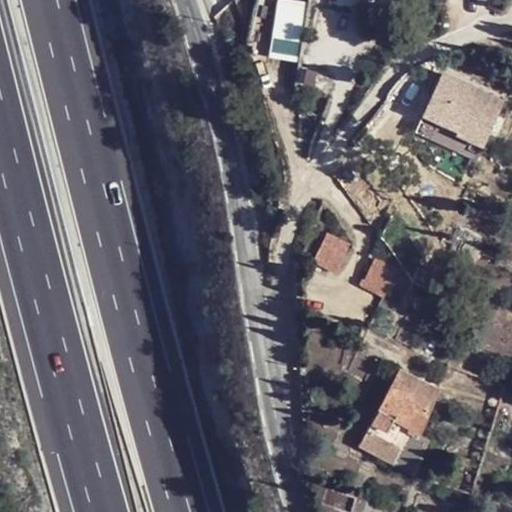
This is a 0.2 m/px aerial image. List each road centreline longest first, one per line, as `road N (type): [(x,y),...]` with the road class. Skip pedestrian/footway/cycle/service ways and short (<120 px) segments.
road 1 (motorway): [(183,511),(48,0)]
road 2 (residential): [(309,511),(245,181),(199,0)]
road 3 (motorway): [(0,150),(46,348),(96,511)]
